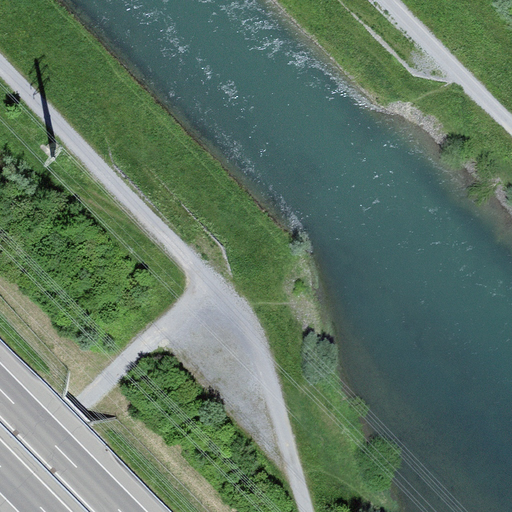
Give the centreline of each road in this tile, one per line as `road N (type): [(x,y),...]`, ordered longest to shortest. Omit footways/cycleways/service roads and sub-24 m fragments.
road 1 (track): [(0,68),(209,280)]
road 2 (track): [(209,280),(0,484)]
road 3 (track): [(209,280),(249,322),(261,349),(308,511)]
road 4 (track): [(385,0),(511,126)]
road 5 (motorway): [(120,511),(0,388)]
